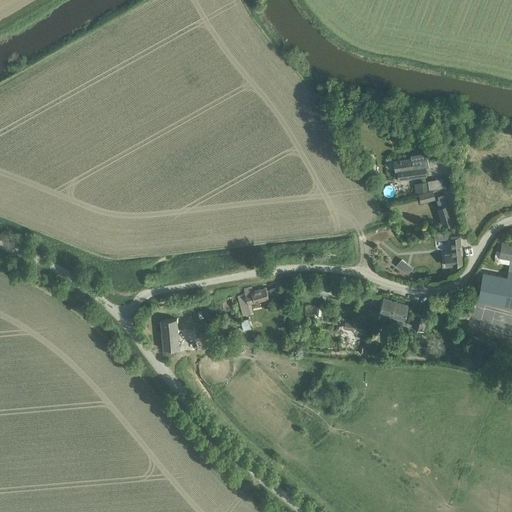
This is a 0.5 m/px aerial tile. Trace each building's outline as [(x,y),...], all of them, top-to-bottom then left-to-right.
[(412,157),(394,160),(396,171),(398,170),(399,179),(425,176),(424,165),(429,164),(427,150),(411,153),(412,157)] [(416,192),(429,190),(427,181),(414,184),(416,192)] [(419,194),(422,202),(435,198),(432,190),(419,194)] [(437,208),(443,226),(453,223),(444,194),(437,196),(438,199),(436,199),(438,207),(437,208)] [(447,231),(433,233),(434,239),(448,237),(447,231)] [(446,265),(452,264),(462,263),(459,236),(449,238),(451,253),(445,254),(446,265)] [(511,243),(502,241),(500,251),(505,252),(504,258),(511,259),(511,243)] [(402,259),(397,265),(403,269),(408,263),(402,259)] [(511,277),(482,272),(477,299),(511,305),(511,277)] [(245,293),(237,295),(240,305),(254,301),(255,302),(269,298),(269,297),(277,295),(275,288),(267,290),(266,287),(253,291),(252,286),(244,288),(245,293)] [(382,298),(378,311),(398,317),(397,321),(402,322),(403,319),(407,305),(382,298)] [(232,299),(214,302),(216,311),(233,308),(232,299)] [(210,304),(203,306),(207,321),(213,320),(210,304)] [(427,316),(415,312),(411,326),(423,329),(427,316)] [(176,318),(160,320),(162,349),(165,348),(166,356),(173,356),(173,349),(178,348),(176,318)] [(244,330),(251,328),(248,319),(241,321),(244,330)]
